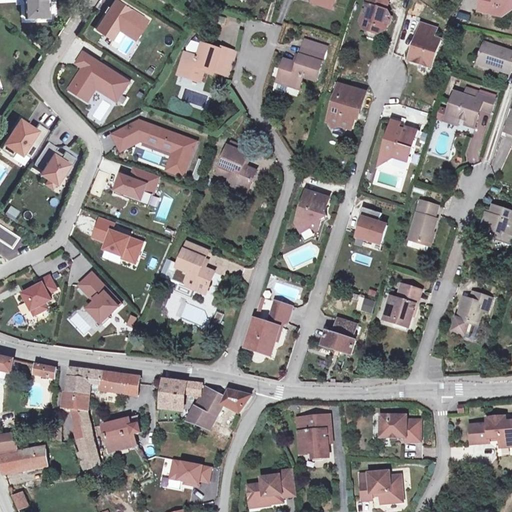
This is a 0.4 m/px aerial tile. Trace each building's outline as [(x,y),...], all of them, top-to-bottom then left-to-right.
[(50,17),(49,0),(25,0),(26,18),(50,17)] [(136,40),(149,19),(119,0),(115,0),(96,29),(113,40),(119,29),(136,40)] [(386,30),(391,16),(388,11),(386,11),(389,3),(388,2),(380,0),(368,0),(362,23),(366,31),(379,34),(386,30)] [(511,10),(511,0),(482,0),(479,12),(499,16),(500,8),(511,10)] [(504,17),(511,12),(511,10),(500,8),(499,16),(504,17)] [(433,69),(442,40),(435,38),(438,29),(422,24),(410,61),(433,69)] [(199,58),(203,45),(197,37),(193,41),(187,50),(188,54),(199,58)] [(317,81),(327,48),(306,41),(301,57),(297,56),(295,64),(285,61),(279,80),(300,87),(304,77),(317,81)] [(511,51),(486,43),(480,60),(496,66),(495,69),(511,74),(511,71),(511,70),(511,51)] [(229,77),(237,52),(229,50),(228,53),(203,45),(199,58),(188,54),(181,76),(201,82),(205,72),(206,69),(214,72),(229,77)] [(92,98),(98,88),(119,102),(130,83),(85,54),(78,64),(85,69),(73,86),(92,98)] [(496,66),(480,60),(479,64),(495,69),(496,66)] [(89,102),(92,98),(73,86),(71,90),(89,102)] [(351,129),(357,110),(360,111),(365,94),(341,87),(330,123),(333,128),(342,126),(351,129)] [(492,112),(496,100),(480,95),(481,93),(468,89),(466,96),(456,93),(450,112),(449,116),(467,121),(466,126),(476,129),(480,115),(477,114),(478,110),(481,111),(482,109),(492,112)] [(449,116),(450,112),(442,110),(439,119),(447,122),(449,116)] [(21,120),(2,150),(14,157),(18,150),(32,159),(50,131),(39,125),(36,129),(21,120)] [(145,141),(175,153),(174,157),(171,165),(186,171),(191,159),(197,143),(141,121),(118,133),(126,147),(140,139),(145,141)] [(408,162),(418,131),(404,127),(403,129),(399,128),(401,124),(393,121),(388,139),(392,140),(391,143),(385,146),(382,156),(392,159),(398,156),(402,157),(401,160),(408,162)] [(126,147),(118,133),(114,135),(122,149),(126,147)] [(65,152),(62,157),(55,152),(58,148),(58,147),(49,141),(37,159),(46,165),(43,169),(41,172),(50,178),(57,182),(57,183),(63,175),(65,176),(77,158),(66,151),(65,152)] [(175,153),(145,141),(143,146),(174,157),(175,153)] [(247,167),(244,166),(248,158),(237,153),(240,145),(232,142),(229,150),(228,150),(217,175),(230,180),(230,181),(249,190),(257,172),(247,167)] [(55,152),(62,157),(65,152),(58,148),(55,152)] [(380,165),(392,159),(382,156),(380,165)] [(46,165),(37,159),(34,163),(43,169),(46,165)] [(204,166),(198,164),(192,179),(199,181),(204,166)] [(186,171),(171,165),(168,171),(184,177),(186,171)] [(137,177),(135,181),(132,179),(122,176),(116,194),(125,198),(126,194),(143,201),(146,192),(154,195),(161,177),(140,169),(136,168),(133,176),(137,177)] [(97,170),(92,195),(103,197),(108,173),(97,170)] [(57,182),(50,178),(46,183),(53,188),(57,182)] [(328,216),(326,213),(330,198),(308,191),(297,224),(302,233),(311,228),(319,231),(323,219),(328,216)] [(146,192),(143,201),(151,203),(154,195),(146,192)] [(429,246),(437,220),(435,219),(439,207),(422,202),(410,240),(429,246)] [(15,220),(21,212),(11,205),(5,213),(15,220)] [(511,245),(511,244),(511,212),(494,207),(492,215),(488,214),(483,229),(492,232),(491,238),(511,245)] [(361,228),(366,210),(363,209),(357,227),(361,228)] [(373,246),(374,243),(381,245),(387,226),(379,224),(382,215),(366,210),(361,228),(358,237),(365,240),(364,243),(373,246)] [(106,250),(124,257),(124,259),(136,264),(144,244),(113,232),(115,225),(101,220),(95,237),(109,243),(106,250)] [(429,246),(410,240),(408,247),(427,252),(429,246)] [(207,292),(215,273),(206,269),(202,268),(206,260),(209,252),(190,244),(181,265),(174,281),(187,286),(188,284),(207,292)] [(167,278),(174,262),(169,260),(161,277),(166,280),(167,278)] [(174,281),(181,265),(174,262),(167,278),(174,281)] [(369,279),(374,268),(369,265),(364,277),(369,279)] [(92,276),(81,286),(97,303),(89,310),(91,312),(92,313),(103,327),(111,319),(110,317),(123,305),(112,293),(109,295),(92,276)] [(52,301),(49,294),(57,290),(51,277),(42,281),(44,284),(24,294),(35,316),(48,309),(45,304),(52,301)] [(410,325),(416,305),(414,304),(419,290),(403,285),(398,300),(392,298),(385,320),(395,323),(396,321),(410,325)] [(483,311),(485,306),(490,307),(493,299),(474,293),(472,300),(466,298),(459,319),(458,319),(454,331),(466,335),(470,323),(479,326),(483,311)] [(260,317),(266,299),(262,298),(257,316),(260,317)] [(161,308),(164,301),(158,299),(155,306),(161,308)] [(372,314),(376,302),(367,299),(364,311),(372,314)] [(273,354),(282,326),(283,324),(285,325),(289,323),(293,308),(276,302),(269,324),(255,319),(247,345),(255,348),(254,351),(265,354),(266,351),(273,354)] [(28,303),(20,306),(27,326),(36,323),(28,303)] [(353,340),(358,326),(338,320),(334,334),(328,332),(324,346),(352,355),(356,341),(353,340)] [(476,341),(480,326),(479,326),(470,323),(466,335),(466,337),(476,341)] [(0,371),(13,374),(15,360),(0,357),(0,371)] [(36,375),(57,379),(58,379),(59,370),(37,365),(36,375)] [(72,369),(69,392),(90,395),(91,393),(91,391),(91,383),(104,384),(103,391),(129,395),(131,377),(105,373),(72,369)] [(143,378),(131,377),(129,395),(140,396),(143,378)] [(183,412),(185,394),(187,383),(165,381),(162,409),(183,412)] [(187,383),(185,394),(199,396),(205,386),(187,382),(187,383)] [(103,391),(104,384),(91,383),(91,391),(91,393),(95,393),(100,392),(100,391),(103,391)] [(253,397),(230,391),(227,398),(207,388),(196,407),(195,407),(188,421),(211,430),(224,405),(241,414),(253,397)] [(90,395),(69,392),(67,392),(64,408),(74,410),(83,441),(79,442),(83,454),(87,453),(90,465),(94,464),(95,470),(103,468),(88,411),(90,395)] [(330,415),(298,419),(301,450),(307,450),(313,454),(318,454),(319,459),(330,458),(329,444),(329,440),(333,440),(330,415)] [(407,442),(421,442),(422,421),(408,421),(408,416),(382,416),(382,438),(407,438),(407,442)] [(131,419),(133,427),(140,425),(138,418),(131,419)] [(478,426),(479,444),(491,443),(490,439),(501,438),(501,448),(510,447),(511,444),(511,422),(507,423),(507,418),(488,419),(488,425),(478,426)] [(133,427),(131,419),(104,426),(110,449),(137,442),(135,435),(142,433),(140,425),(133,427)] [(479,444),(478,426),(471,426),(472,445),(479,444)] [(54,428),(54,444),(64,444),(64,428),(60,428),(55,428),(54,428)] [(18,434),(0,436),(0,453),(18,450),(18,434)] [(138,446),(137,442),(110,449),(111,453),(138,446)] [(47,447),(0,456),(0,461),(5,475),(50,467),(47,447)] [(263,484),(249,486),(251,503),(270,500),(271,505),(284,503),(283,498),(282,490),(284,488),(295,487),(293,470),(280,472),(280,476),(262,478),(263,484)] [(390,477),(390,472),(370,474),(370,482),(361,483),(363,501),(373,500),(373,498),(372,494),(381,493),(382,498),(382,504),(404,502),(401,476),(390,477)] [(282,490),(283,498),(296,496),(295,487),(284,488),(282,490)] [(24,493),(14,498),(20,511),(31,507),(24,493)]
